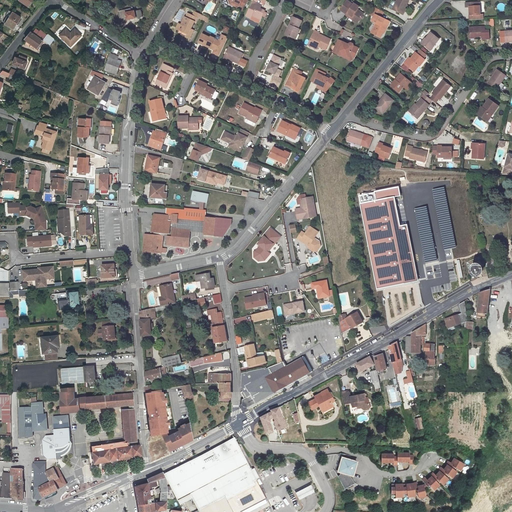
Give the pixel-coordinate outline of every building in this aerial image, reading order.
[(254,14),(263,19),(267,10),(263,8),(265,4),(266,4),(267,0),(255,0),(248,15),(253,17),(254,14)] [(400,0),(395,12),(404,16),(407,11),(411,4),(402,0),(400,0)] [(350,14),(361,22),(366,15),(360,11),(362,8),(357,4),(356,6),(350,1),(343,11),(350,15),(350,14)] [(474,19),(483,19),(482,14),(480,14),(479,6),(477,6),(476,2),(465,3),(465,7),(469,7),(469,15),(474,14),(474,19)] [(60,9),(55,17),(62,21),(67,13),(60,9)] [(379,25),(374,34),(382,39),(385,34),(388,29),(389,30),(392,23),(384,19),(387,13),(380,10),(377,16),(378,17),(377,18),(375,23),(379,25)] [(135,11),(126,13),(128,20),(137,18),(135,11)] [(13,12),(6,23),(13,28),(21,17),(13,12)] [(186,16),(182,23),(181,22),(178,27),(184,30),(188,32),(186,35),(190,37),(194,29),(192,28),(196,20),(197,21),(199,17),(189,12),(187,16),(186,16)] [(183,14),(177,27),(178,27),(181,22),(182,23),(186,16),(183,14)] [(361,22),(350,14),(350,15),(349,16),(360,24),(361,22)] [(294,26),(292,29),(290,29),(287,35),(296,39),(298,33),(300,34),(302,30),(301,29),(305,22),(296,18),(292,25),(294,26)] [(485,29),(485,25),(469,26),(469,36),(475,36),(475,35),(481,35),(482,37),(490,37),(489,29),(485,29)] [(50,33),(44,28),(38,36),(31,31),(25,38),(39,48),(50,33)] [(72,46),(83,35),(76,28),(72,33),(67,29),(61,35),(72,46)] [(342,29),(340,33),(348,37),(350,33),(342,29)] [(501,41),(511,40),(511,29),(500,30),(501,41)] [(311,45),(319,49),(320,47),(328,51),(333,41),(325,37),(324,39),(320,37),(321,35),(322,34),(318,31),(311,45)] [(430,49),(439,38),(431,31),(422,43),(430,49)] [(208,44),(212,46),(211,47),(216,50),(217,46),(219,47),(221,42),(216,40),(216,38),(212,36),(212,37),(204,33),(200,42),(207,46),(208,44)] [(334,53),(343,58),(344,56),(351,59),(351,58),(354,60),(356,60),(361,50),(356,48),(356,46),(354,45),(352,46),(351,47),(340,41),(334,53)] [(105,51),(101,49),(103,46),(96,44),(89,63),(100,67),(105,51)] [(226,57),(239,64),(244,54),(231,47),(226,57)] [(418,53),(423,57),(426,54),(420,49),(418,53)] [(409,60),(408,59),(404,63),(414,71),(419,64),(420,65),(425,59),(423,57),(418,53),(416,51),(411,57),(409,60)] [(117,59),(118,56),(110,53),(104,70),(116,75),(121,60),(117,59)] [(268,71),(276,75),(275,77),(280,79),(283,73),(279,70),(280,67),(279,66),(282,60),(275,57),(268,71)] [(21,67),(24,60),(16,58),(13,64),(21,67)] [(164,68),(157,82),(165,87),(169,80),(170,80),(174,73),(172,72),(175,68),(165,63),(162,67),(164,68)] [(496,67),(487,81),(495,88),(498,90),(503,83),(500,81),(505,74),(496,67)] [(10,74),(3,71),(1,70),(0,70),(0,77),(5,81),(9,76),(10,76),(12,75),(10,74)] [(289,85),(295,88),(294,90),(300,93),(307,79),(302,77),(304,74),(299,71),(297,75),(294,73),(290,80),(291,81),(289,85)] [(320,86),(326,89),(329,92),(337,83),(332,79),(331,80),(326,78),(326,76),(321,73),(315,84),(320,86)] [(397,80),(395,79),(390,86),(399,92),(403,86),(405,87),(409,81),(401,74),(397,80)] [(106,82),(95,76),(88,89),(98,94),(106,82)] [(443,79),(432,92),(440,99),(447,90),(446,89),(450,84),(443,79)] [(201,92),(204,93),(203,94),(212,99),(216,90),(207,86),(208,84),(200,80),(196,89),(201,92)] [(295,88),(289,85),(291,81),(290,80),(287,86),(294,90),(295,88)] [(121,91),(112,89),(105,87),(101,103),(103,104),(104,102),(110,103),(118,105),(121,91)] [(383,113),(393,100),(386,94),(381,101),(380,100),(375,107),(383,113)] [(422,99),(417,105),(415,104),(409,111),(416,117),(423,110),(424,111),(429,105),(432,101),(423,94),(420,97),(422,99)] [(487,120),(498,104),(488,97),(482,106),(483,107),(479,114),(487,120)] [(153,109),(156,119),(165,117),(163,107),(164,107),(162,98),(158,99),(154,100),(150,101),(152,110),(153,109)] [(247,119),(256,124),(263,111),(256,108),(255,109),(254,111),(252,110),(253,108),(245,104),(240,114),(248,117),(247,119)] [(180,126),(189,126),(189,128),(195,128),(195,126),(199,126),(199,117),(194,117),(193,118),(191,118),(191,117),(190,117),(190,115),(180,115),(180,126)] [(80,127),(79,136),(90,136),(90,127),(92,128),(92,119),(82,119),(82,127),(80,127)] [(287,135),(296,140),(301,130),(292,126),(291,126),(283,122),(278,132),(286,137),(287,135)] [(61,132),(41,125),(39,133),(48,135),(47,136),(49,138),(46,147),(55,150),(61,132)] [(110,143),(111,133),(111,126),(102,126),(101,142),(110,143)] [(170,130),(160,126),(159,130),(157,129),(152,142),(164,147),(170,130)] [(350,129),(346,139),(355,142),(355,141),(361,143),(365,134),(350,129)] [(230,145),(241,151),(246,140),(247,137),(239,133),(238,136),(237,137),(235,136),(225,131),(223,137),(227,139),(226,140),(231,142),(230,145)] [(210,145),(198,141),(192,156),(200,159),(201,154),(202,151),(210,148),(210,145)] [(392,149),(388,148),(383,146),(384,144),(379,142),(375,151),(380,153),(380,155),(389,158),(392,149)] [(484,158),(485,144),(474,143),(473,148),(473,158),(484,158)] [(202,151),(201,154),(212,149),(213,146),(210,145),(210,148),(202,151)] [(410,158),(423,162),(426,152),(412,148),(413,147),(408,145),(405,155),(410,157),(410,158)] [(250,161),(254,149),(247,146),(243,159),(250,161)] [(438,154),(438,157),(452,157),(453,147),(447,147),(443,147),(443,146),(438,146),(433,146),(433,154),(438,154)] [(270,157),(286,165),(289,158),(284,155),(285,154),(275,149),(270,157)] [(146,168),(157,170),(160,155),(148,153),(147,161),(148,161),(146,168)] [(511,174),(511,154),(508,154),(505,167),(503,175),(511,175),(511,174)] [(91,157),(81,157),(80,172),(90,173),(91,157)] [(249,161),(245,170),(258,175),(261,166),(249,161)] [(98,174),(101,174),(100,189),(109,190),(109,182),(112,182),(112,173),(110,172),(109,172),(109,168),(98,169),(98,174)] [(227,175),(208,169),(205,179),(214,182),(214,180),(217,181),(224,183),(227,175)] [(30,175),(30,191),(40,191),(41,172),(33,171),(32,175),(30,175)] [(6,174),(6,182),(5,191),(16,192),(17,174),(6,174)] [(54,188),(64,189),(65,174),(53,174),(52,179),(53,179),(55,179),(55,183),(54,183),(54,188)] [(86,197),(87,193),(87,185),(85,185),(79,184),(79,181),(80,181),(77,181),(77,184),(76,184),(75,200),(90,201),(90,197),(86,197)] [(152,194),(163,196),(165,182),(152,181),(151,189),(152,189),(152,194)] [(376,190),(378,200),(394,197),(401,196),(399,186),(376,190)] [(444,187),(432,189),(443,249),(455,247),(444,187)] [(191,198),(207,201),(209,193),(193,189),(191,198)] [(378,200),(376,190),(359,194),(361,204),(378,200)] [(316,216),(312,197),(300,199),(301,205),(302,209),(295,211),(297,220),(316,216)] [(361,204),(377,288),(418,280),(406,223),(400,224),(394,197),(378,200),(361,204)] [(34,231),(45,230),(44,206),(20,207),(20,202),(7,203),(7,214),(19,213),(19,218),(34,217),(34,231)] [(427,206),(415,208),(426,262),(437,260),(427,206)] [(69,210),(59,211),(59,219),(60,219),(61,228),(60,229),(60,232),(61,234),(66,233),(66,236),(66,237),(71,237),(70,222),(69,222),(69,219),(70,219),(69,210)] [(189,246),(190,230),(191,228),(204,230),(204,232),(203,234),(217,236),(219,217),(200,215),(199,219),(179,217),(179,213),(170,212),(169,214),(154,212),(152,231),(154,231),(154,233),(145,232),(143,250),(161,252),(163,234),(167,235),(167,244),(189,246)] [(89,216),(80,217),(81,236),(93,235),(93,225),(91,225),(89,225),(89,216)] [(305,234),(301,232),(297,239),(304,244),(305,243),(307,245),(309,247),(308,248),(313,252),(317,251),(320,246),(319,243),(314,239),(318,232),(309,227),(305,234)] [(272,244),(278,236),(270,230),(263,238),(264,238),(258,246),(260,248),(256,253),(255,254),(264,261),(269,254),(267,252),(269,250),(270,250),(274,246),(272,244)] [(274,246),(280,238),(278,236),(272,244),(274,246)] [(67,240),(67,249),(75,249),(75,240),(67,240)] [(265,262),(270,255),(269,254),(264,261),(255,254),(256,253),(254,253),(255,259),(259,262),(265,262)] [(481,264),(479,264),(478,263),(476,264),(475,264),(473,265),(471,267),(471,270),(471,272),(472,274),(473,275),(475,276),(477,277),(479,276),(480,276),(482,275),(483,273),(484,271),(484,269),(483,267),(482,265),(481,264)] [(114,265),(101,266),(102,279),(115,277),(114,265)] [(37,269),(22,271),(22,281),(35,281),(35,289),(46,289),(45,280),(50,280),(49,267),(40,268),(39,269),(37,269)] [(197,281),(201,280),(205,280),(207,288),(215,287),(213,278),(210,278),(209,273),(196,276),(197,281)] [(164,276),(151,280),(153,285),(171,280),(170,275),(165,277),(164,276)] [(330,296),(327,281),(312,283),(313,289),(317,288),(319,299),(330,296)] [(9,282),(10,298),(19,298),(18,282),(9,282)] [(0,295),(9,295),(9,283),(0,283),(0,295)] [(163,297),(160,297),(162,306),(163,306),(177,303),(172,283),(162,285),(164,296),(163,297)] [(490,288),(479,293),(476,314),(487,315),(489,299),(490,288)] [(67,293),(68,301),(69,310),(73,310),(73,311),(74,312),(75,313),(76,314),(78,314),(79,314),(80,313),(81,312),(82,311),(82,310),(82,308),(82,307),(81,306),(80,305),(79,305),(78,304),(78,299),(80,299),(79,292),(67,293)] [(58,302),(68,301),(67,293),(51,295),(50,296),(50,302),(52,303),(58,302)] [(183,302),(196,299),(195,293),(182,296),(183,302)] [(254,296),(245,298),(247,308),(267,305),(265,293),(261,294),(261,295),(254,296)] [(221,294),(213,295),(215,303),(222,302),(221,294)] [(207,304),(206,297),(197,299),(198,306),(207,304)] [(27,298),(19,298),(19,316),(27,316),(27,298)] [(464,330),(464,322),(465,300),(459,304),(461,313),(445,320),(448,329),(462,323),(461,330),(464,330)] [(294,305),(284,307),(286,315),(305,312),(303,301),(293,303),(294,305)] [(374,319),(371,305),(370,301),(367,302),(370,315),(369,315),(369,317),(366,318),(366,320),(374,319)] [(9,305),(0,305),(0,351),(2,351),(2,330),(9,330),(9,305)] [(162,306),(141,311),(140,311),(142,336),(151,335),(150,318),(156,318),(155,310),(164,309),(163,306),(162,306)] [(213,321),(215,321),(216,326),(224,324),(222,312),(217,312),(217,308),(208,310),(209,314),(211,313),(213,321)] [(267,317),(266,311),(254,314),(255,320),(267,317)] [(364,323),(358,312),(347,318),(346,314),(339,317),(343,335),(364,323)] [(216,326),(213,326),(215,342),(226,340),(224,324),(216,326)] [(412,332),(413,336),(407,336),(407,354),(420,353),(420,336),(426,336),(426,324),(412,332)] [(103,337),(103,340),(114,339),(114,334),(112,334),(111,326),(102,327),(102,329),(103,337)] [(53,353),(52,343),(55,343),(55,337),(37,339),(39,355),(41,355),(52,354),(53,353)] [(390,353),(392,363),(401,360),(397,342),(389,346),(390,353)] [(259,364),(257,354),(256,353),(254,344),(239,347),(241,353),(246,351),(248,361),(242,362),(244,368),(259,364)] [(210,361),(223,360),(222,352),(209,355),(210,361)] [(179,354),(161,359),(163,367),(165,367),(181,362),(179,354)] [(375,364),(377,371),(386,369),(383,354),(373,357),(375,364)] [(373,357),(373,355),(356,364),(360,372),(375,364),(373,357)] [(205,362),(204,356),(189,360),(190,365),(205,362)] [(258,368),(241,372),(241,386),(245,394),(245,393),(247,396),(242,398),(242,404),(247,407),(311,372),(303,358),(287,366),(285,361),(284,362),(284,360),(265,367),(258,368)] [(95,381),(94,366),(84,367),(85,382),(95,381)] [(165,367),(163,367),(144,372),(145,381),(166,376),(165,367)] [(376,370),(370,371),(369,373),(373,383),(374,383),(374,384),(379,383),(376,370)] [(411,370),(406,371),(408,378),(403,379),(405,384),(414,381),(411,370)] [(209,383),(221,383),(231,382),(231,374),(221,374),(221,373),(209,374),(209,383)] [(221,383),(221,397),(231,397),(231,382),(221,383)] [(172,388),(171,384),(152,388),(151,385),(145,386),(146,393),(172,388)] [(182,386),(185,401),(185,402),(193,400),(190,384),(182,386)] [(75,389),(62,390),(63,400),(75,399),(75,389)] [(150,417),(149,417),(151,436),(162,434),(166,433),(167,433),(167,430),(168,429),(166,416),(165,407),(164,394),(163,394),(162,390),(146,393),(148,414),(149,414),(150,417)] [(321,408),(325,406),(326,409),(332,406),(330,401),(333,399),(328,391),(323,394),(322,392),(314,396),(316,400),(317,402),(315,403),(314,401),(308,404),(311,409),(319,405),(321,408)] [(353,406),(358,405),(362,404),(363,406),(365,407),(369,407),(370,404),(370,400),(367,398),(365,399),(363,393),(356,394),(356,395),(352,396),(351,391),(343,392),(345,403),(352,402),(353,406)] [(0,406),(2,406),(2,423),(11,423),(10,394),(0,394),(0,406)] [(81,410),(111,407),(134,405),(133,394),(80,398),(80,399),(75,399),(63,400),(62,400),(63,413),(70,413),(70,410),(73,410),(73,413),(81,412),(81,410)] [(45,414),(44,402),(34,402),(34,407),(34,431),(49,429),(48,414),(45,414)] [(27,407),(21,407),(21,436),(34,436),(34,433),(32,433),(32,431),(34,431),(34,407),(31,407),(30,408),(27,407)] [(274,421),(277,430),(286,427),(278,408),(271,410),(272,412),(269,413),(261,417),(267,434),(274,431),(271,422),(274,421)] [(137,442),(136,409),(124,410),(125,441),(113,443),(110,443),(110,444),(92,446),(93,452),(94,463),(110,461),(118,459),(118,460),(132,458),(133,458),(133,457),(134,457),(142,456),(140,445),(131,446),(130,442),(137,442)] [(70,436),(69,415),(63,416),(54,417),(55,430),(55,435),(47,436),(43,440),(45,455),(49,458),(62,457),(62,455),(64,454),(65,453),(67,451),(68,450),(69,448),(70,447),(70,445),(71,443),(70,436)] [(164,438),(169,452),(193,439),(189,422),(184,425),(181,427),(177,429),(179,431),(168,436),(166,433),(162,434),(164,438)] [(252,469),(235,436),(202,454),(164,473),(167,478),(178,501),(191,495),(193,498),(199,510),(199,511),(233,511),(227,500),(256,485),(254,482),(256,481),(260,479),(254,468),(252,469)] [(169,452),(164,438),(149,445),(149,452),(152,459),(156,461),(170,454),(169,452)] [(398,456),(398,461),(409,461),(409,464),(413,464),(414,456),(410,456),(410,453),(398,452),(398,456)] [(394,454),(382,453),(382,461),(393,462),(393,464),(397,465),(398,461),(398,456),(394,456),(394,454)] [(357,461),(342,457),(337,472),(340,473),(340,475),(338,476),(344,489),(354,483),(351,476),(353,477),(357,461)] [(447,465),(456,471),(458,468),(461,471),(464,466),(455,459),(452,464),(448,461),(446,464),(447,465)] [(40,487),(53,481),(48,471),(46,473),(46,464),(47,464),(47,461),(35,461),(35,464),(33,464),(33,467),(35,469),(35,499),(39,500),(44,497),(40,487)] [(440,471),(448,478),(449,475),(453,478),(457,471),(456,471),(447,465),(444,469),(441,467),(439,470),(440,471)] [(63,476),(58,466),(48,471),(53,481),(55,480),(56,479),(59,478),(63,476)] [(23,475),(23,469),(13,468),(13,474),(13,476),(12,499),(22,500),(23,498),(24,499),(24,492),(24,490),(24,482),(24,481),(23,475)] [(433,473),(431,475),(432,476),(439,484),(441,482),(444,484),(449,479),(448,478),(440,471),(436,475),(433,473)] [(138,504),(149,503),(148,499),(151,498),(149,487),(152,486),(152,485),(157,484),(157,483),(160,482),(162,494),(161,501),(168,501),(168,491),(167,478),(164,473),(163,472),(148,479),(149,482),(135,486),(138,504)] [(12,499),(13,476),(13,474),(4,474),(4,479),(4,480),(3,490),(2,498),(2,499),(12,499)] [(59,478),(61,483),(63,486),(67,484),(63,476),(59,478)] [(425,477),(422,480),(429,489),(431,487),(434,490),(440,485),(439,484),(432,476),(428,480),(425,477)] [(55,480),(53,481),(40,487),(44,497),(46,497),(46,498),(57,493),(56,491),(60,489),(59,488),(57,485),(55,480)] [(233,511),(247,511),(252,510),(267,503),(256,481),(254,482),(256,485),(227,500),(233,511)] [(417,483),(413,484),(414,495),(417,495),(418,498),(426,496),(423,485),(418,486),(417,483)] [(402,484),(391,484),(390,496),(395,495),(395,497),(402,497),(402,496),(402,485),(402,484)] [(413,484),(402,485),(402,496),(407,496),(407,497),(414,496),(414,495),(413,484)] [(295,493),(299,500),(314,493),(311,485),(295,493)] [(178,501),(180,505),(193,498),(191,495),(178,501)] [(168,501),(161,501),(157,501),(158,511),(166,509),(168,501)] [(150,502),(149,503),(138,504),(139,511),(148,511),(155,511),(155,507),(151,507),(150,502)]
